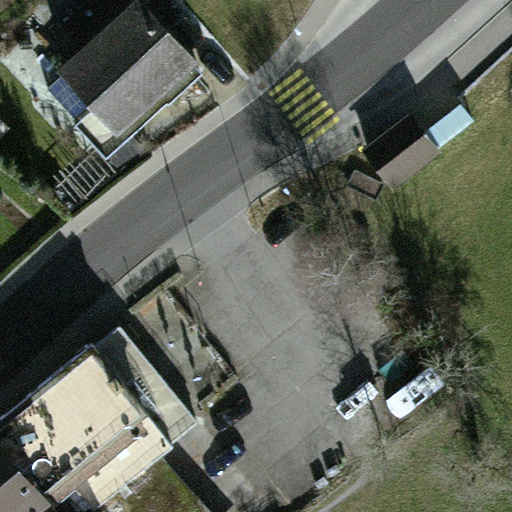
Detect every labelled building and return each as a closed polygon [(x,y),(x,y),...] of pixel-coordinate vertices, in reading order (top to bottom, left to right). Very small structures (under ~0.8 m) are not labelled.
[(98,0),(67,28),(88,50),(47,87),(106,152),(127,134),(117,123),(156,88),(168,100),(200,71),(144,10),(155,0),(98,0)] [(474,120),(461,102),(424,131),(438,148),(474,120)] [(410,117),(368,149),(393,182),(435,150),(410,117)] [(11,409),(75,485),(99,511),(199,511),(152,459),(172,443),(92,343),(11,409)] [(41,511),(75,485),(11,409),(0,417),(0,511),(41,511)]
